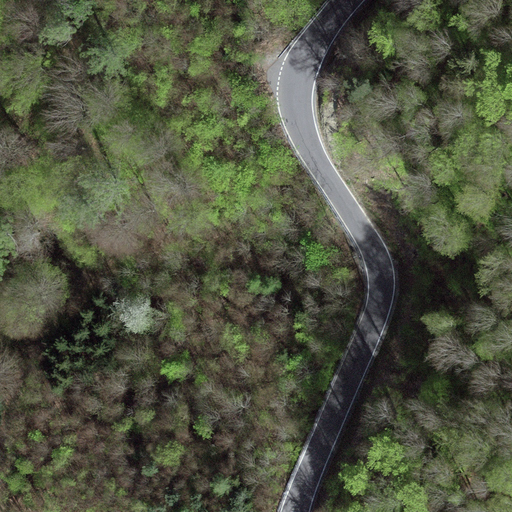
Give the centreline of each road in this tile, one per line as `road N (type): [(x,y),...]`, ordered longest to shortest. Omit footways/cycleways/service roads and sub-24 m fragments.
road 1 (tertiary): [(347,0),(304,58),(296,104),(319,165),(375,255),(380,298),(294,511)]
road 2 (track): [(0,471),(2,426),(89,264),(49,159),(24,32),(26,0)]
